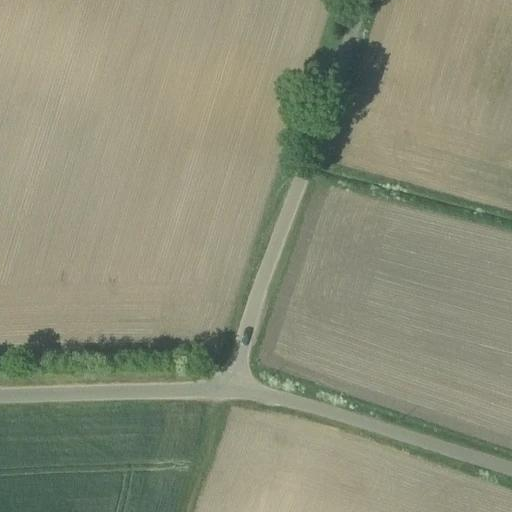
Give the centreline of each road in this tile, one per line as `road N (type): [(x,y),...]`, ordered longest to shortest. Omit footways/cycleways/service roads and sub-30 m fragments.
road 1 (unclassified): [(230,397),(360,0)]
road 2 (unclassified): [(511,477),(230,397)]
road 3 (unclassified): [(230,397),(0,403)]
road 4 (track): [(230,397),(179,511)]
